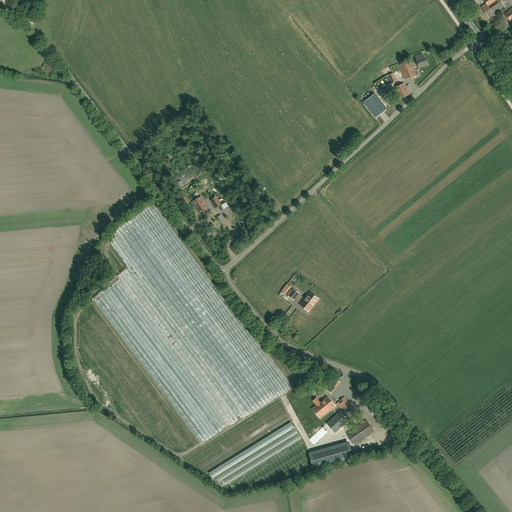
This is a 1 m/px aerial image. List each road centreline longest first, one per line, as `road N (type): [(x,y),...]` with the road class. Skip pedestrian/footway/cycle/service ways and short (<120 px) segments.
road 1 (unclassified): [(480,511),(377,386),(288,346),(222,272)]
road 2 (unclassified): [(222,272),(36,32),(0,4)]
road 3 (unclassified): [(222,272),(481,41)]
